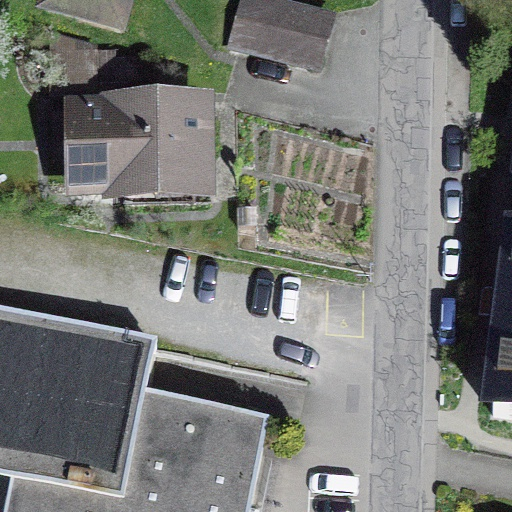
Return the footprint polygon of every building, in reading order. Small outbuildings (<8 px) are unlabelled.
[(43,0),(41,9),(120,31),(127,0),(43,0)] [(247,2),(236,46),(315,67),(327,24),(247,2)] [(117,90),(148,89),(147,63),(116,64),(115,55),(94,56),(94,48),(54,37),(55,99),(117,98),(117,90)] [(198,191),(197,116),(117,117),(117,121),(80,121),(81,189),(118,189),(118,192),(198,191)] [(511,251),(503,319),(495,317),(487,381),(499,382),(494,416),(511,418),(511,251)] [(143,396),(155,341),(0,309),(0,476),(7,478),(0,511),(247,511),(266,421),(143,396)]
